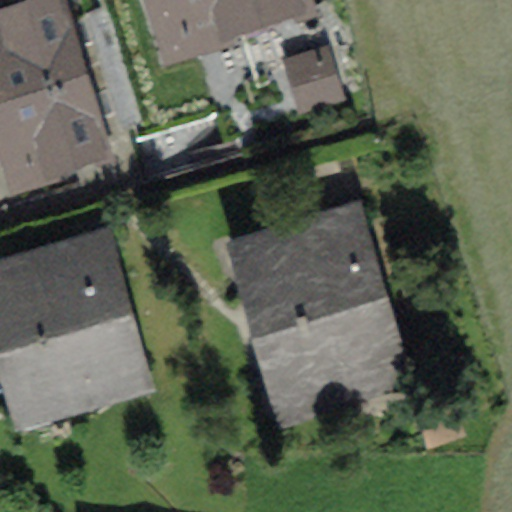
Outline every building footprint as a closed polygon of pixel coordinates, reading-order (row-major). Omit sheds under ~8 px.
[(48,0),(45,0),(0,13),(0,78),(25,163),(92,143),(48,0)] [(172,0),(182,30),(281,0),(172,0)] [(337,38),(287,46),(295,100),(345,93),(337,38)] [(391,366),(349,221),(250,250),(292,395),(391,366)] [(131,374),(97,248),(0,274),(0,283),(31,400),(131,374)]
